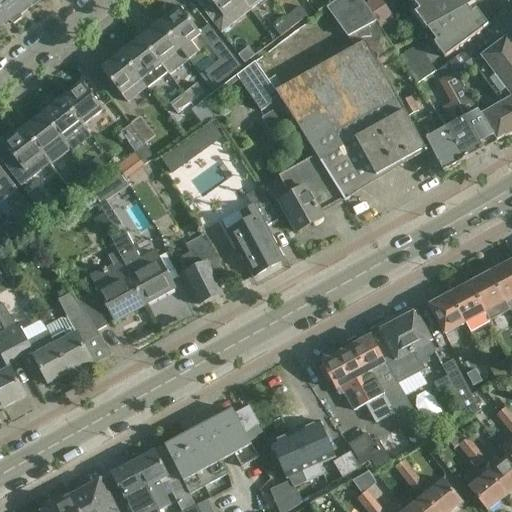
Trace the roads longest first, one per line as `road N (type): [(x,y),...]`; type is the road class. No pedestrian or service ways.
road 1 (secondary): [(0,477),(511,190)]
road 2 (residential): [(0,88),(115,0)]
